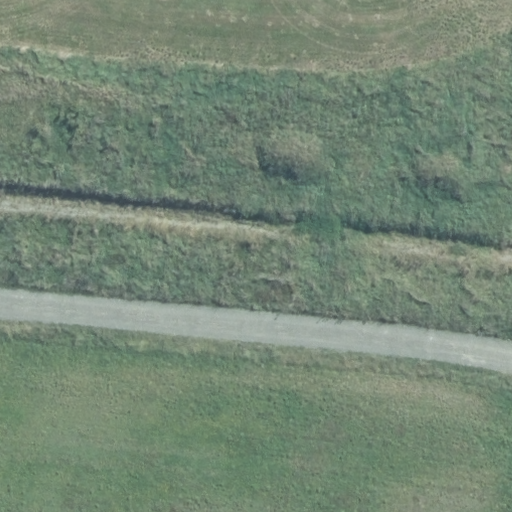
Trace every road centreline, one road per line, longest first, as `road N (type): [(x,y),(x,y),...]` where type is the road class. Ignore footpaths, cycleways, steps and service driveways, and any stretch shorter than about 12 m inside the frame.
road 1 (track): [(511,228),(0,122)]
road 2 (track): [(0,305),(511,356)]
